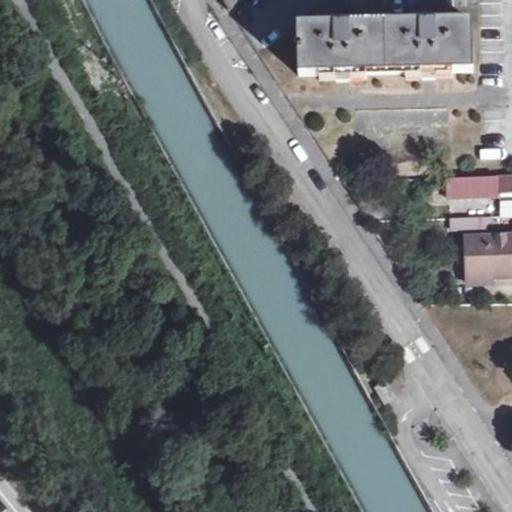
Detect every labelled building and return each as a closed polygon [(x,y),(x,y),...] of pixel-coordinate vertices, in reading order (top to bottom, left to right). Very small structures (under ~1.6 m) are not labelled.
[(222,0),(229,11),(237,0),(222,0)] [(474,23),(301,26),(301,75),(321,75),(322,80),(368,80),(368,75),(407,73),(407,79),(455,78),(455,73),(475,72),(474,45),(474,23)] [(511,176),(497,177),(497,193),(511,193),(511,176)] [(511,193),(497,193),(498,218),(511,218),(511,193)] [(511,238),(468,240),(468,280),(511,278),(511,238)]
